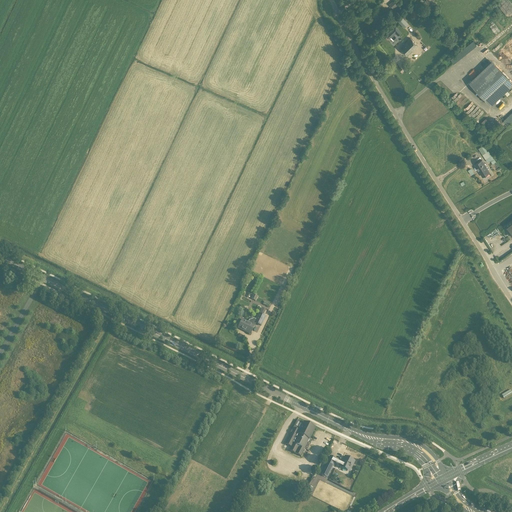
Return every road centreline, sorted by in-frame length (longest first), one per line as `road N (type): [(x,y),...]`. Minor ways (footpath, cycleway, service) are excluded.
road 1 (primary): [(443,478),(419,446),(347,429),(0,257)]
road 2 (unclassified): [(330,0),(473,238)]
